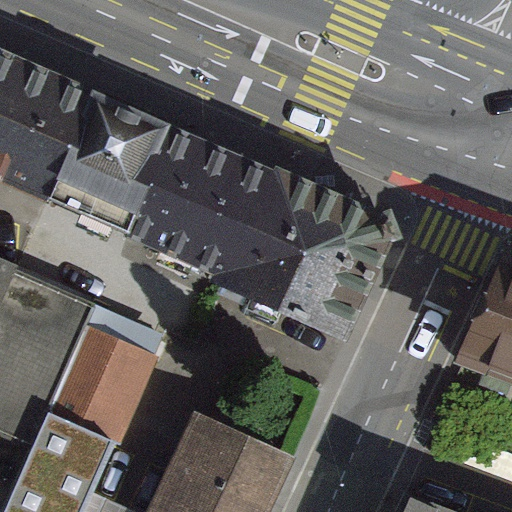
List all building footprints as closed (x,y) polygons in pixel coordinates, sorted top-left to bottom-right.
[(0,57),(0,199),(28,212),(82,92),(0,57)] [(223,298),(276,178),(82,92),(28,212),(223,298)] [(336,348),(389,228),(276,178),(223,298),(336,348)] [(0,261),(0,443),(23,454),(90,300),(0,261)] [(511,277),(498,272),(458,378),(511,397),(511,277)] [(0,511),(88,511),(166,333),(90,300),(23,454),(0,506),(0,511)] [(266,511),(295,449),(196,403),(145,511),(266,511)] [(467,511),(401,485),(389,511),(467,511)]
